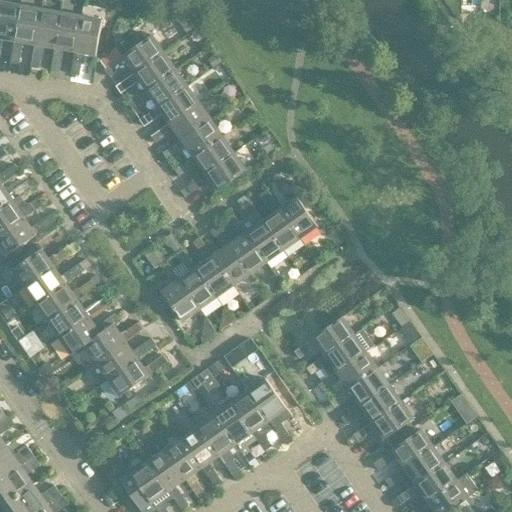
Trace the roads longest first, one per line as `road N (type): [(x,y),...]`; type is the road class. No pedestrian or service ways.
road 1 (residential): [(182,213),(99,103),(0,82)]
road 2 (residential): [(0,359),(109,511)]
road 3 (residential): [(280,468),(330,431),(384,511)]
